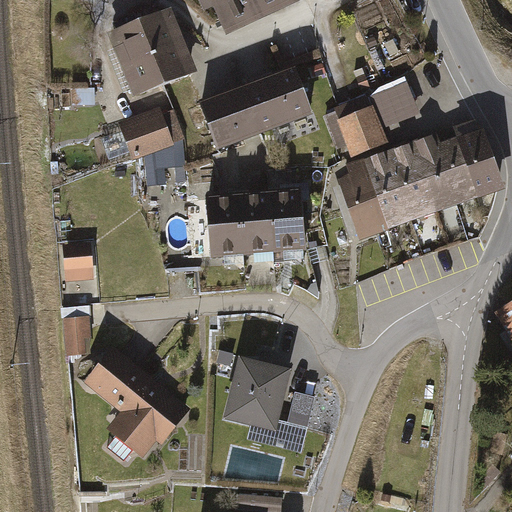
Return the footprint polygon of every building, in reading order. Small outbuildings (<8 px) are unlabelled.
[(216,8),(227,35),(304,0),(199,0),(206,13),(216,8)] [(172,10),(140,22),(164,84),(196,72),(172,10)] [(109,34),(134,97),(164,84),(140,22),(109,34)] [(374,38),(366,41),(369,48),(377,45),(374,38)] [(394,40),(385,45),(391,57),(400,53),(394,40)] [(321,66),(307,72),(311,80),(324,75),(321,66)] [(296,67),(245,86),(263,135),(314,116),(296,67)] [(357,79),(362,92),(370,89),(365,76),(357,79)] [(408,82),(370,98),(383,130),(421,114),(408,82)] [(245,86),(201,102),(219,151),(263,135),(245,86)] [(95,89),(72,90),(73,107),(95,106),(95,89)] [(339,120),(374,107),(370,98),(369,95),(335,108),(337,113),(339,120)] [(374,107),(339,120),(349,145),(353,157),(388,143),(383,130),(374,107)] [(161,109),(119,125),(122,133),(103,140),(111,160),(129,153),(133,162),(146,157),(184,143),(187,142),(175,110),(163,114),(161,109)] [(339,120),(337,113),(324,117),(336,150),(349,145),(339,120)] [(458,139),(480,198),(506,189),(486,130),(479,133),(475,121),(454,128),(458,139)] [(480,198),(458,139),(443,144),(438,132),(410,142),(434,213),(480,198)] [(434,213),(410,142),(390,149),(415,220),(434,213)] [(146,157),(147,171),(165,170),(186,168),(184,143),(146,157)] [(415,220),(390,149),(364,158),(389,229),(415,220)] [(389,229),(364,158),(346,164),(350,175),(338,179),(360,239),(389,229)] [(148,187),(166,186),(165,170),(147,171),(148,187)] [(271,193),(276,252),(308,249),(302,190),(271,193)] [(276,252),(271,193),(240,196),(245,255),(276,252)] [(245,255),(240,196),(208,198),(212,258),(245,255)] [(197,247),(209,246),(208,215),(196,215),(197,247)] [(94,281),(92,244),(64,246),(66,283),(94,281)] [(326,248),(310,252),(313,264),(320,263),(329,260),(326,248)] [(296,284),(285,279),(281,289),(291,294),(296,284)] [(511,301),(497,312),(511,333),(511,301)] [(65,320),(90,318),(89,307),(64,309),(65,320)] [(65,320),(68,357),(87,355),(85,339),(92,339),(90,318),(65,320)] [(191,410),(113,348),(84,383),(122,413),(108,430),(144,459),(158,441),(163,445),(191,410)] [(234,354),(221,351),(218,363),(231,366),(234,354)] [(287,391),(292,371),(241,359),(226,420),(251,426),(277,432),(280,421),(287,391)] [(316,397),(287,391),(280,421),(308,428),(316,397)] [(302,452),(308,428),(280,421),(277,432),(251,426),(248,439),(302,452)] [(503,455),(507,436),(492,432),(487,452),(503,455)] [(492,465),(474,484),(482,492),(500,473),(492,465)] [(283,499),(238,494),(236,506),(281,511),(283,499)] [(392,497),(383,495),(381,502),(391,503),(392,497)] [(411,500),(396,497),(394,504),(409,508),(411,500)]
